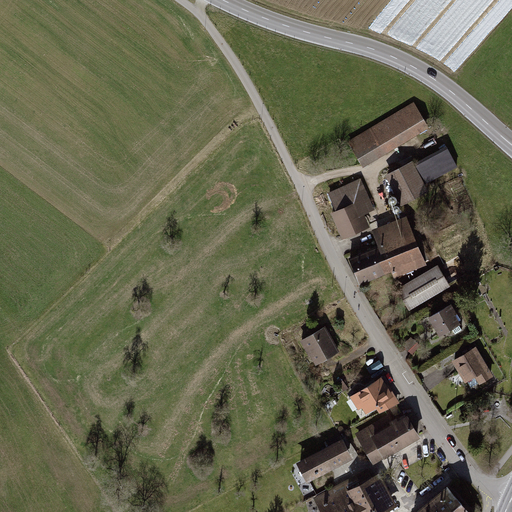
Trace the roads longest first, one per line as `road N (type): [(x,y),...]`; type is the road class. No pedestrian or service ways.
road 1 (residential): [(511,497),(465,477),(341,273),(302,186)]
road 2 (tertiary): [(222,0),(398,59),(433,78),(511,146)]
road 3 (track): [(259,106),(111,243)]
